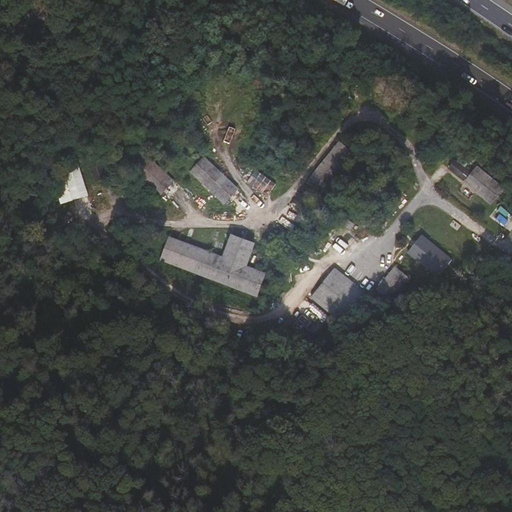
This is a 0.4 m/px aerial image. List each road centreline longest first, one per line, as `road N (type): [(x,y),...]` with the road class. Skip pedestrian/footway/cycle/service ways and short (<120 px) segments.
road 1 (trunk): [(351,0),(511,102)]
road 2 (track): [(112,511),(75,432),(53,405),(0,376)]
